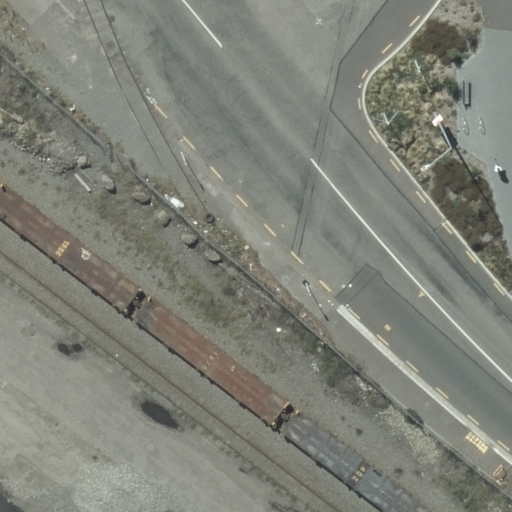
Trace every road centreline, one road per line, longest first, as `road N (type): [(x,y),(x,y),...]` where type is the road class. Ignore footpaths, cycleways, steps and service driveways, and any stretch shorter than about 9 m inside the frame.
road 1 (tertiary): [(295,133),(410,275),(511,382)]
road 2 (tertiary): [(295,133),(181,0)]
road 3 (unclassified): [(295,133),(394,0)]
